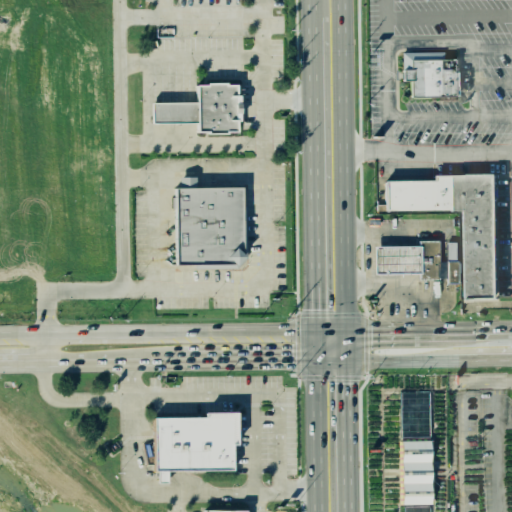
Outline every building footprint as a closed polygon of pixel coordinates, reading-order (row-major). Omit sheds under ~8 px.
[(408,58),(454,59),(453,72),(463,72),(463,83),(468,83),(468,100),(408,99),(408,78),(399,78),(399,69),(408,70),(408,58)] [(193,130),(193,86),(203,86),(202,82),(223,82),(223,85),(235,85),(236,130),(227,130),(227,134),(203,134),(203,130),(193,130)] [(147,103),(192,102),(193,121),(147,122),(147,103)] [(494,174),(496,301),(459,301),(458,210),(384,211),(383,181),(432,180),(432,175),(494,174)] [(176,264),(176,187),(242,187),(242,264),(176,264)] [(417,247),(417,241),(439,241),(439,278),(417,278),(417,275),(417,247)] [(417,275),(373,276),(372,247),(417,247),(417,275)] [(399,391),(427,391),(428,436),(399,436),(399,391)] [(149,470),(149,417),(199,416),(199,413),(231,413),(232,469),(149,470)] [(399,441),(426,440),(428,504),(400,505),(399,441)]
